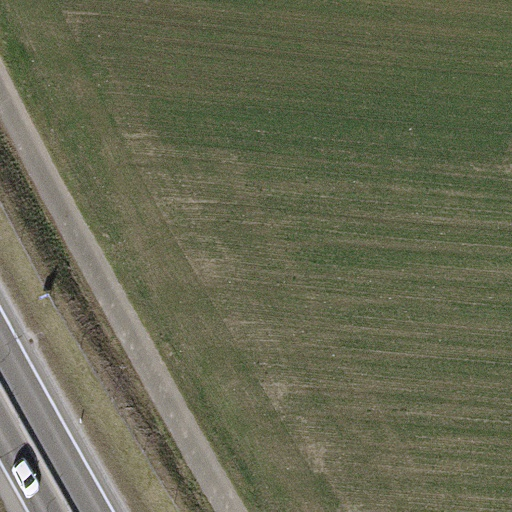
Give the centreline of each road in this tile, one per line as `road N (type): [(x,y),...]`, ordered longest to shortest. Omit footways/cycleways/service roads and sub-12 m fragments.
road 1 (track): [(0,90),(234,511)]
road 2 (trunk): [(187,511),(0,166)]
road 3 (trunk): [(94,511),(0,339)]
